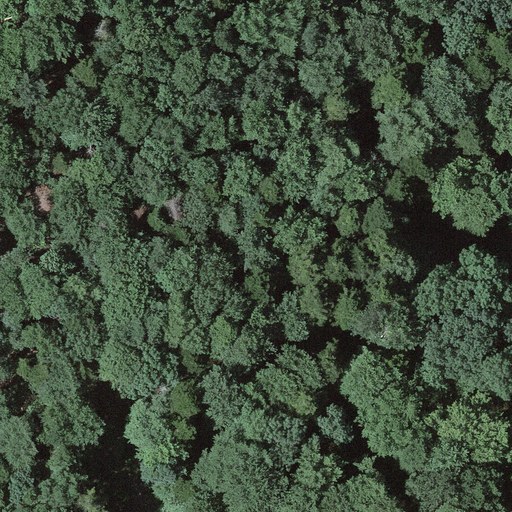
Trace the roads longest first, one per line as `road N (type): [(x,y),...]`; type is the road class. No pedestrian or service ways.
road 1 (track): [(119,511),(112,457),(85,426),(0,365)]
road 2 (track): [(511,149),(490,188),(490,284),(511,309)]
